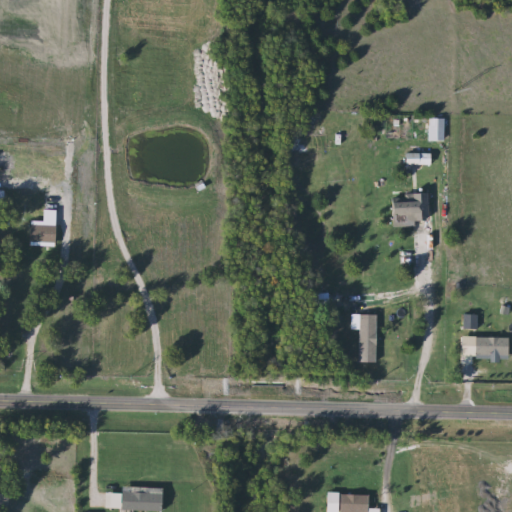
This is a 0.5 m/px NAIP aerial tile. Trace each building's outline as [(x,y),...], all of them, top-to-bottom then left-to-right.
[(425,140),(425,118),(441,118),(441,140),(425,140)] [(411,225),(388,228),(384,197),(423,193),(425,215),(410,217),(411,225)] [(470,355),(470,337),(506,337),(506,355),(470,355)] [(101,493),(118,494),(118,487),(157,488),(157,511),(101,510),(101,493)] [(366,494),(366,511),(333,511),(333,494),(366,494)]
